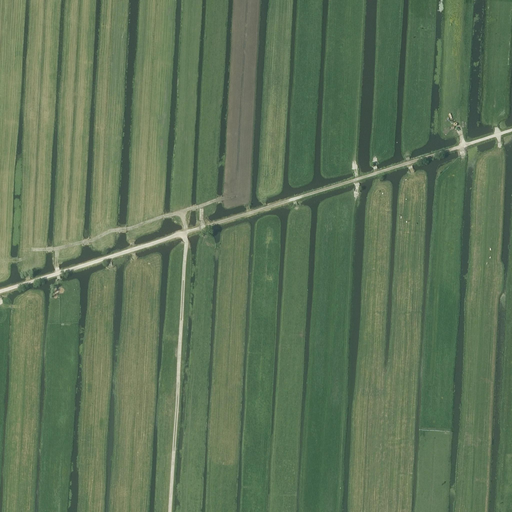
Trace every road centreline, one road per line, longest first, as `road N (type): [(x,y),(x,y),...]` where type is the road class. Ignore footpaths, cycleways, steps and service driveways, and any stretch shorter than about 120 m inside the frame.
road 1 (track): [(0,290),(511,129)]
road 2 (track): [(56,249),(181,211),(186,242),(169,511)]
